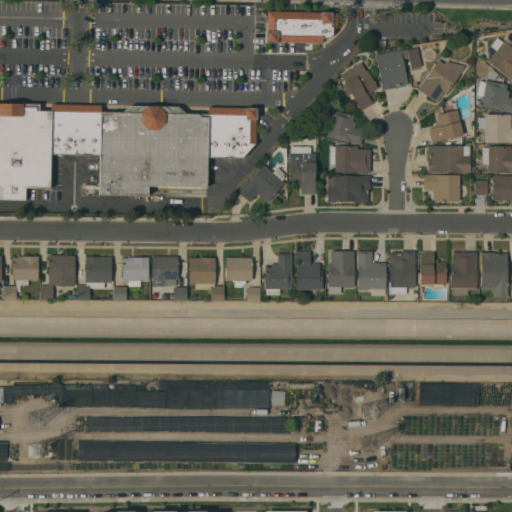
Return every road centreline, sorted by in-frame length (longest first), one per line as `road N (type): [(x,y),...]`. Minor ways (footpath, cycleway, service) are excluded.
road 1 (residential): [(511,223),(209,233),(0,229)]
road 2 (residential): [(0,485),(511,484)]
